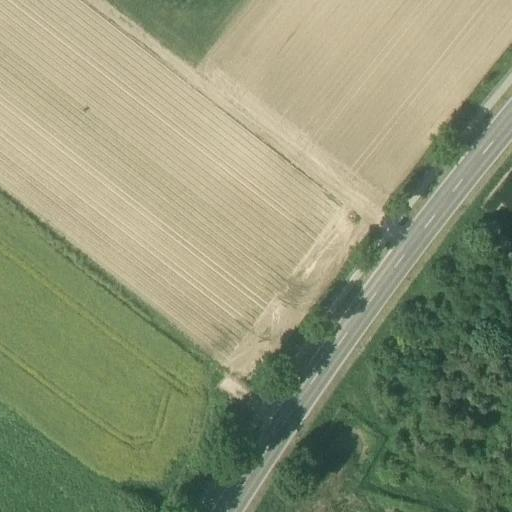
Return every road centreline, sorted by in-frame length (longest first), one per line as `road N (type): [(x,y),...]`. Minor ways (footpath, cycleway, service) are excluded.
road 1 (secondary): [(511,118),(410,242),(225,511)]
road 2 (track): [(410,242),(92,0)]
